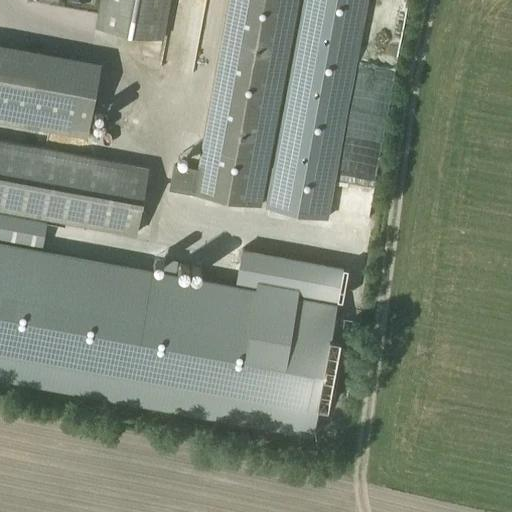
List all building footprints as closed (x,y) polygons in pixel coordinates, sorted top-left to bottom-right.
[(99,0),(95,28),(163,39),(168,0),(99,0)] [(174,0),(171,23),(197,27),(201,0),(174,0)] [(176,166),(172,189),(263,205),(297,0),(228,0),(199,170),(176,166)] [(330,216),(365,0),(303,0),(268,206),(330,216)] [(164,36),(160,60),(185,64),(189,40),(164,36)] [(0,48),(0,120),(87,136),(100,66),(0,48)] [(0,140),(0,209),(137,234),(149,168),(0,140)] [(45,221),(0,212),(0,381),(310,439),(340,266),(239,248),(233,279),(254,282),(254,287),(0,240),(0,238),(41,246),(45,221)]
